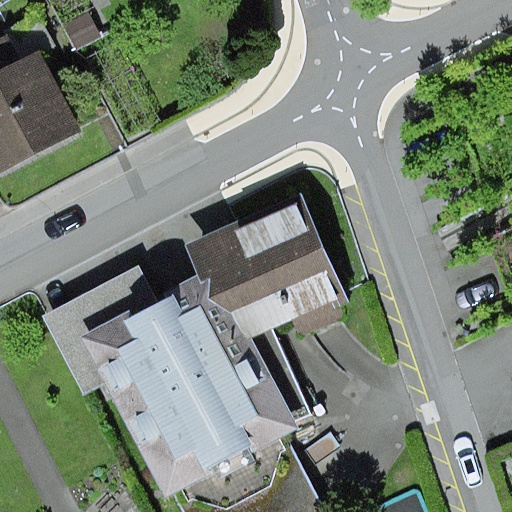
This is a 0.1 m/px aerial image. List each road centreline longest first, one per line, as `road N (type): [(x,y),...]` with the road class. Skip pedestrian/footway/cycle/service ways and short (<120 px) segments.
road 1 (residential): [(486,511),(341,91)]
road 2 (unclassified): [(341,91),(0,273)]
road 3 (unclassified): [(511,3),(341,91)]
